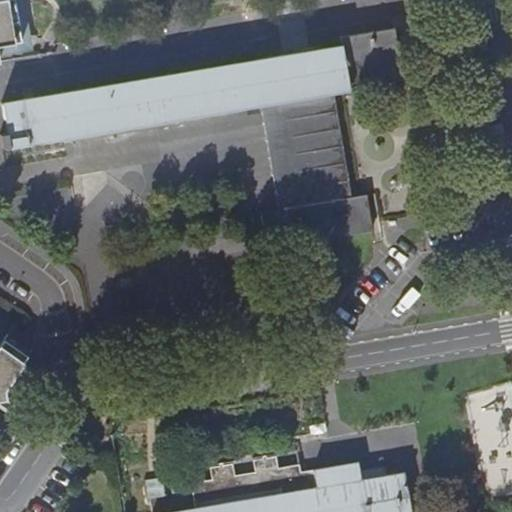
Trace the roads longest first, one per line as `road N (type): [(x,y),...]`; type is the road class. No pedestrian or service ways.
road 1 (residential): [(71,409),(110,395),(511,328)]
road 2 (residential): [(0,256),(51,297),(71,409)]
